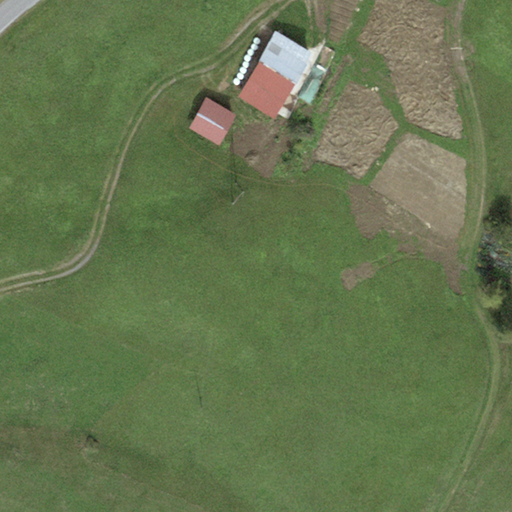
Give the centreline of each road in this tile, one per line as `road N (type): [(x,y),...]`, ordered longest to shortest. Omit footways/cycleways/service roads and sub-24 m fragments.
road 1 (track): [(457,0),(456,58),(481,159),(469,288),(497,362),(475,444),(436,511)]
road 2 (track): [(0,287),(79,262),(153,91),(229,52),(290,0)]
